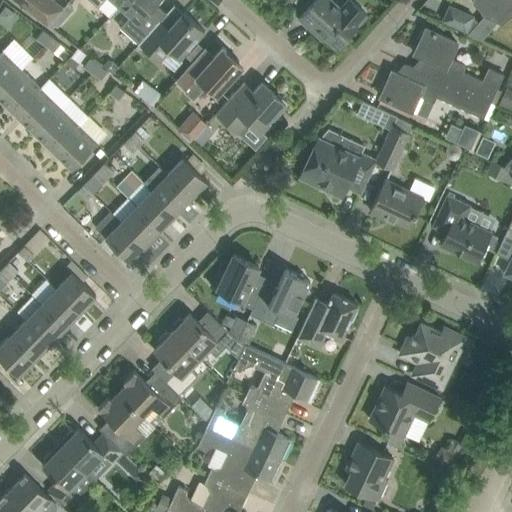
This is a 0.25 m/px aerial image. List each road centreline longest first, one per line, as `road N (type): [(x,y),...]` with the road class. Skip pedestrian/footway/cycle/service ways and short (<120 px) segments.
road 1 (residential): [(399,273),(249,198),(141,309)]
road 2 (residential): [(288,511),(399,273)]
road 3 (residential): [(408,0),(328,84),(227,0)]
road 4 (residential): [(141,309),(0,163)]
road 5 (residential): [(141,309),(0,454)]
road 6 (residential): [(511,325),(399,273)]
